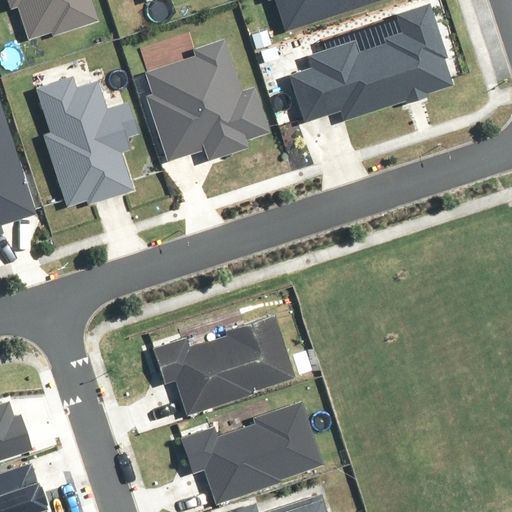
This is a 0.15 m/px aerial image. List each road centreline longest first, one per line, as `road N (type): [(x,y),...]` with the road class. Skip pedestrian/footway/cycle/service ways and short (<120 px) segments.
road 1 (residential): [(53,301),(511,150)]
road 2 (residential): [(53,301),(119,511)]
